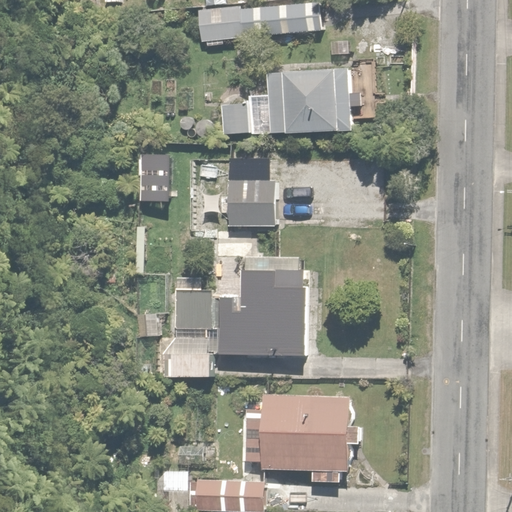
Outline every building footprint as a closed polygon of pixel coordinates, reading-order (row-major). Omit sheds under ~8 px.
[(316,28),(320,28),(319,7),(303,8),(302,2),(199,6),(200,47),(244,45),(243,32),(306,29),(306,40),(316,39),(316,28)] [(355,16),(355,35),(398,34),(398,16),(355,16)] [(362,61),(264,62),(265,98),(220,98),(220,132),(360,131),(360,116),(352,116),(352,98),(363,98),(362,61)] [(167,119),(167,87),(143,87),(142,119),(167,119)] [(164,196),(164,152),(135,152),(135,184),(127,184),(127,202),(139,202),(139,196),(164,196)] [(274,224),(273,175),(228,176),(229,225),(274,224)] [(169,206),(138,206),(137,240),(168,240),(169,206)] [(101,250),(132,249),(132,214),(100,214),(101,250)] [(174,286),(174,326),(205,326),(205,334),(174,333),(174,338),(165,338),(165,376),(216,377),(216,349),(310,350),(311,269),(301,269),(301,253),(241,253),(240,291),(213,290),(213,284),(174,286)] [(143,311),(143,336),(161,336),(161,310),(143,311)] [(351,391),(264,391),(263,409),(244,409),(244,462),(261,462),(261,467),(311,467),(311,478),(340,478),(341,466),(360,466),(360,424),(351,424),(351,391)] [(193,511),(192,469),(158,470),(159,511),(193,511)] [(265,511),(266,476),(200,474),(199,510),(250,511),(265,511)]
